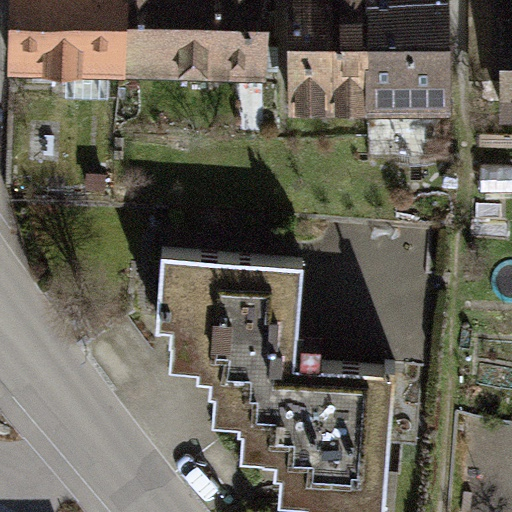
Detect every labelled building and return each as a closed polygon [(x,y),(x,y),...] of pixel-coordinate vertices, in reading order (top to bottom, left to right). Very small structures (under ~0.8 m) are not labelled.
[(127,0),(7,0),(6,67),(129,67),(127,0)] [(262,0),(127,0),(129,67),(263,66),(262,0)] [(329,107),(329,0),(286,0),(287,106),(329,107)] [(373,107),(372,0),(329,0),(329,107),(373,107)] [(460,0),(372,0),(373,107),(461,106),(460,0)] [(305,257),(161,245),(156,316),(171,317),(168,355),(194,356),(193,364),(206,365),(205,379),(214,380),(212,413),(240,415),(237,449),(277,451),(274,495),(384,504),(394,363),(295,358),(305,257)]
